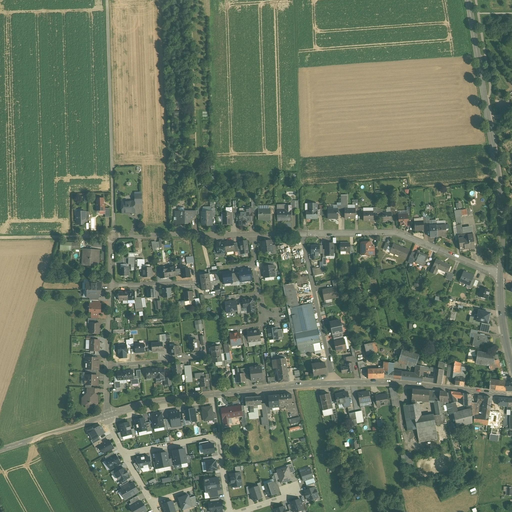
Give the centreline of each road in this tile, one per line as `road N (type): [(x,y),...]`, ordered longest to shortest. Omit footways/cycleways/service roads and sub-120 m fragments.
road 1 (tertiary): [(467,0),(499,185),(500,273)]
road 2 (track): [(302,235),(298,0)]
road 3 (secondary): [(333,383),(185,398),(106,416)]
road 4 (residential): [(302,235),(396,233),(500,273)]
road 5 (track): [(112,194),(106,0)]
road 6 (secondary): [(511,395),(333,383)]
road 7 (residential): [(230,511),(218,435),(125,455)]
road 8 (residential): [(333,383),(302,235)]
road 9 (residential): [(113,236),(254,235)]
